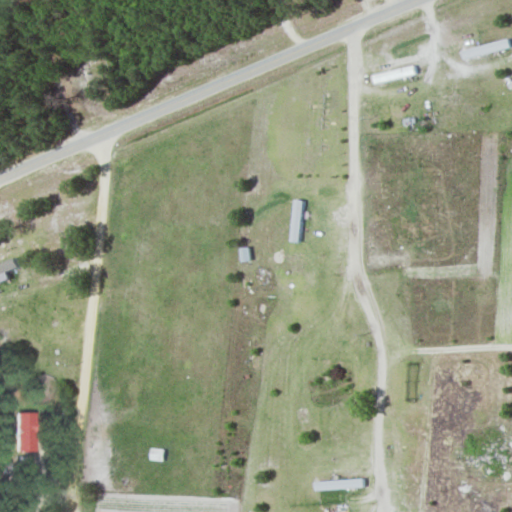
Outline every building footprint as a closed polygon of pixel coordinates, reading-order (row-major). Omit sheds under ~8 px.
[(462,50),(464,60),(511,49),(509,39),(462,50)] [(417,74),(414,64),(373,75),(376,85),(417,74)] [(0,253),(0,274),(22,265),(15,247),(0,253)] [(405,280),(405,293),(418,293),(418,279),(405,280)] [(35,452),(35,413),(16,413),(16,452),(35,452)] [(164,449),(151,448),(150,460),(163,461),(164,449)] [(315,480),(316,490),(364,489),(364,479),(315,480)]
